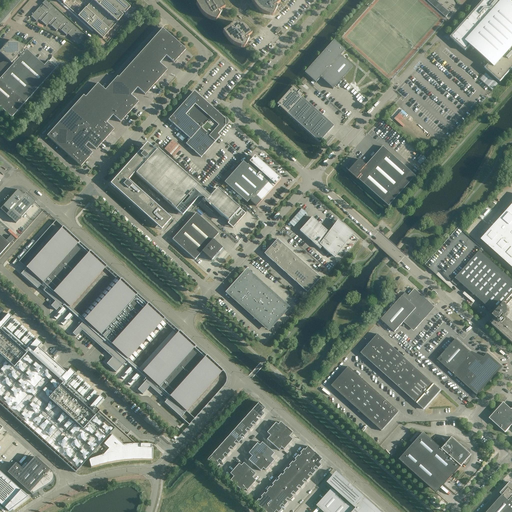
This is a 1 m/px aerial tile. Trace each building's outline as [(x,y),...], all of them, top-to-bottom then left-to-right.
[(39,7),(30,17),(31,17),(36,21),(36,22),(39,20),(41,21),(40,22),(41,22),(41,21),(46,26),(46,27),(48,24),(51,26),(50,26),(51,27),(51,26),(56,31),(56,32),(58,29),(61,31),(60,31),(61,31),(61,30),(66,35),(66,36),(68,34),(73,39),(77,35),(80,38),(80,37),(83,34),(45,0),(44,0),(42,3),(41,3),(43,5),(41,8),(39,7)] [(59,0),(63,3),(66,0),(92,0),(78,17),(91,28),(92,27),(94,29),(93,30),(98,35),(103,39),(130,8),(121,0),(120,0),(119,0),(59,0)] [(201,0),(200,1),(196,4),(199,10),(201,12),(203,14),(204,15),(206,17),(208,18),(210,19),(212,20),(216,21),(220,15),(218,12),(225,8),(224,7),(221,3),(218,0),(201,0)] [(273,16),(276,10),(274,7),(280,2),(278,0),(251,0),(251,1),(256,8),(258,9),(260,11),(263,13),(264,14),(266,14),(270,16),(273,16)] [(426,0),(446,17),(450,13),(435,0),(426,0)] [(500,82),(504,78),(511,68),(511,0),(483,0),(450,38),(465,51),(470,46),(490,63),(485,69),(500,82)] [(236,22),(227,29),(222,32),(227,39),(229,41),(231,42),(232,44),(234,45),(237,46),(239,47),(243,47),(244,47),(247,41),(245,39),(252,34),(249,31),(248,30),(247,28),(245,26),(242,24),(239,23),(236,22)] [(162,28),(147,45),(163,60),(166,56),(174,63),(186,49),(162,28)] [(26,47),(25,47),(11,40),(2,49),(10,56),(6,60),(4,62),(0,63),(0,107),(12,118),(56,68),(48,61),(44,66),(26,50),(25,49),(26,47)] [(320,78),(333,89),(353,67),(340,56),(345,50),(341,47),(340,47),(334,41),(305,73),(312,79),(312,80),(315,83),(320,78)] [(163,60),(147,45),(132,63),(155,84),(167,70),(160,63),(163,60)] [(155,84),(132,63),(119,77),(118,76),(117,77),(134,92),(137,88),(145,95),(155,84)] [(134,92),(117,77),(105,90),(98,83),(97,84),(129,113),(139,102),(131,95),(134,92)] [(129,113),(97,84),(85,97),(83,95),(83,96),(109,120),(113,116),(120,122),(129,113)] [(319,143),(334,126),(297,94),(300,91),(299,91),(299,92),(293,86),(276,105),(319,143)] [(222,126),(225,124),(225,119),(196,93),(192,93),(171,117),(168,120),(190,139),(186,144),(201,158),(215,142),(215,141),(220,136),(217,134),(223,127),(222,126)] [(109,120),(83,96),(70,110),(104,140),(114,129),(107,123),(109,120)] [(104,140),(70,110),(58,124),(75,139),(92,154),(93,153),(85,146),(88,143),(96,150),(104,140)] [(75,139),(58,124),(47,136),(64,151),(75,139)] [(92,154),(75,139),(64,151),(81,167),(92,154)] [(173,139),(164,148),(173,157),(182,148),(173,139)] [(155,151),(147,143),(110,184),(161,230),(171,219),(128,180),(155,151)] [(360,159),(349,172),(357,179),(358,179),(389,206),(416,176),(383,147),(366,165),(360,159)] [(243,162),(224,182),(247,203),(249,200),(256,206),(260,201),(261,201),(280,180),(276,176),(254,157),(247,165),(243,162)] [(18,190),(5,205),(20,219),(35,202),(26,193),(24,195),(18,190)] [(511,205),(481,240),(504,260),(511,267),(511,205)] [(295,227),(307,212),(301,208),(290,222),(295,227)] [(240,209),(227,224),(233,228),(245,214),(240,209)] [(172,240),(195,260),(202,252),(214,263),(225,250),(213,240),(219,233),(196,213),(172,240)] [(329,232),(312,217),(299,231),(320,249),(322,247),(335,258),(354,235),(339,221),(329,232)] [(26,268),(21,274),(37,289),(41,285),(45,289),(43,291),(55,301),(51,306),(56,311),(62,304),(82,323),(73,333),(76,337),(82,330),(112,358),(107,364),(116,373),(126,362),(147,380),(138,390),(139,391),(143,394),(148,388),(150,387),(161,397),(163,395),(168,399),(164,403),(169,407),(181,418),(221,372),(61,229),(26,268)] [(481,249),(458,229),(426,266),(436,275),(439,271),(451,282),(455,278),(479,251),(481,249)] [(0,254),(9,244),(0,235),(0,254)] [(277,239),(271,247),(276,251),(283,244),(279,241),(277,239)] [(286,247),(283,244),(276,251),(281,256),(288,249),(286,248),(286,247)] [(276,251),(271,247),(264,254),(266,255),(266,256),(269,259),(276,251)] [(290,250),(288,249),(281,256),(287,261),(293,254),(290,250)] [(281,256),(276,251),(269,259),(273,262),(275,264),(281,256)] [(492,316),(496,320),(492,325),(511,343),(511,323),(505,317),(507,314),(507,306),(504,303),(511,294),(511,280),(479,251),(455,278),(494,314),(492,316)] [(297,257),(293,254),(287,261),(292,266),(299,259),(297,257)] [(287,261),(281,256),(275,264),(276,265),(280,269),(287,261)] [(300,260),(299,259),(292,266),(298,271),(304,263),(300,260)] [(292,266),(287,261),(280,269),(284,272),(286,273),(292,266)] [(308,267),(304,263),(298,271),(303,275),(309,268),(308,267)] [(298,271),(292,266),(286,273),(287,275),(291,278),(298,271)] [(311,270),(309,268),(303,275),(308,280),(315,273),(311,270)] [(303,275),(298,271),(291,278),(295,282),(295,281),(296,283),(303,275)] [(230,296),(265,327),(266,328),(267,328),(269,328),(271,328),(272,327),(285,311),(286,310),(287,308),(286,306),(285,304),(251,273),(249,272),(248,272),(246,272),(245,272),(243,274),(230,289),(229,290),(228,292),(228,293),(229,295),(230,296)] [(319,276),(315,273),(308,280),(314,285),(320,278),(318,276),(319,276)] [(308,280),(303,275),(296,283),(298,284),(302,288),(308,280)] [(314,285),(308,280),(302,288),(305,291),(307,293),(314,285)] [(405,293),(381,320),(394,332),(404,322),(412,329),(416,329),(435,307),(414,289),(408,296),(405,293)] [(0,405),(76,473),(88,459),(90,460),(91,468),(93,468),(96,467),(99,466),(102,465),(104,464),(107,464),(109,463),(112,463),(115,462),(117,462),(120,461),(124,461),(127,461),(130,461),(132,460),(135,460),(138,460),(142,460),(142,459),(151,459),(151,445),(136,444),(96,408),(104,399),(100,396),(88,409),(63,387),(75,373),(70,369),(66,373),(38,348),(42,343),(37,339),(24,353),(0,330),(12,317),(9,313),(0,323),(0,322),(0,405)] [(378,334),(361,353),(424,410),(441,391),(378,334)] [(456,339),(453,342),(437,360),(477,395),(502,367),(487,354),(484,357),(472,352),(471,353),(456,339)] [(331,386),(382,431),(399,412),(348,367),(331,386)] [(265,408),(259,402),(207,460),(216,468),(219,464),(217,462),(219,460),(222,462),(225,458),(222,456),(225,453),(227,456),(230,452),(228,450),(230,447),(233,449),(236,446),(234,443),(236,441),(238,443),(242,439),(239,437),(241,435),(244,437),(247,433),(245,431),(247,428),(250,430),(253,427),(250,425),(253,422),(255,424),(259,420),(256,418),(258,416),(261,418),(264,414),(262,412),(265,408)] [(511,408),(511,410),(503,403),(493,414),(492,414),(493,414),(489,418),(489,419),(493,422),(505,433),(511,425),(511,408)] [(185,421),(190,424),(194,418),(187,413),(185,416),(187,418),(185,421)] [(289,437),(293,432),(287,428),(280,422),(278,425),(275,423),(267,433),(270,436),(267,440),(272,444),(279,451),(281,448),(284,450),(292,440),(289,437)] [(8,433),(1,443),(4,445),(11,434),(8,433)] [(423,433),(399,460),(430,488),(438,479),(444,485),(463,464),(466,466),(468,463),(470,461),(471,458),(471,455),(471,453),(470,451),(468,449),(468,448),(465,446),(460,443),(459,444),(450,436),(450,437),(451,438),(442,449),(423,433)] [(271,457),(274,453),(269,448),(268,448),(262,443),(259,445),(257,443),(248,453),(252,456),(248,460),(254,465),(261,471),(263,468),(265,470),(274,460),(271,457)] [(319,463),(322,459),(308,446),(304,450),(303,449),(300,453),(301,454),(299,456),(298,455),(294,459),(295,460),(293,463),(292,462),(289,465),(290,466),(287,469),(286,468),(283,472),(284,473),(282,475),(281,474),(277,478),(278,479),(276,482),(275,480),(272,484),(273,485),(271,488),(269,487),(266,490),(267,491),(265,494),(264,493),(261,497),(262,498),(259,500),(258,499),(255,503),(264,511),(274,511),(276,511),(277,511),(279,511),(282,509),(279,507),(282,504),(284,507),(287,503),(285,501),(287,498),(290,500),(293,497),(291,494),(293,492),(295,494),(299,490),(296,488),(298,486),(301,488),(304,484),(302,482),(304,479),(307,482),(310,478),(307,476),(310,473),(312,475),(315,472),(313,469),(315,467),(318,469),(321,465),(319,463)] [(16,464),(7,473),(32,495),(39,491),(38,490),(41,488),(42,489),(50,484),(51,483),(51,482),(52,482),(52,481),(53,480),(53,479),(53,478),(53,477),(53,476),(53,475),(53,474),(52,473),(52,472),(51,472),(51,471),(50,471),(35,457),(23,470),(16,464)] [(233,477),(230,481),(242,492),(245,489),(247,491),(256,481),(252,478),(256,474),(250,469),(243,463),(241,466),(239,464),(230,474),(233,477)] [(0,503),(7,511),(7,510),(8,511),(11,508),(13,509),(27,499),(28,498),(29,497),(0,471),(0,503)] [(380,511),(342,477),(317,506),(323,511),(380,511)] [(486,511),(511,511),(511,484),(510,482),(500,493),(501,494),(500,495),(501,496),(486,511)]
